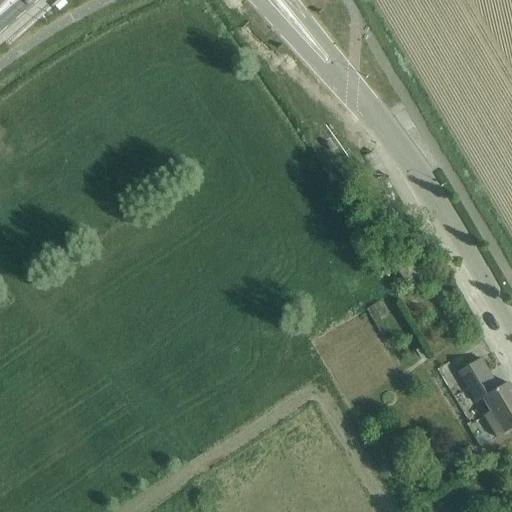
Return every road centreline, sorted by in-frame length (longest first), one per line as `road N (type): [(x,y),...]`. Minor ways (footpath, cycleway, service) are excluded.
road 1 (tertiary): [(511,330),(443,212),(353,98)]
road 2 (tertiary): [(257,0),(353,98)]
